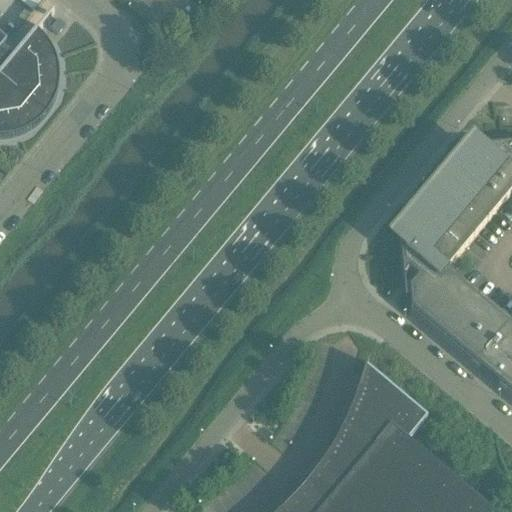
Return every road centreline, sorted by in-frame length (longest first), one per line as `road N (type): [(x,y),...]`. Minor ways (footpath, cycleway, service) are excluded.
road 1 (primary): [(44,511),(467,0)]
road 2 (primary): [(376,0),(0,449)]
road 3 (unclassified): [(511,59),(354,249),(350,277),(359,309)]
road 4 (unclassified): [(359,309),(312,324),(154,511)]
road 5 (residential): [(0,222),(129,63),(124,36),(85,0)]
road 6 (unclassified): [(511,430),(359,309)]
